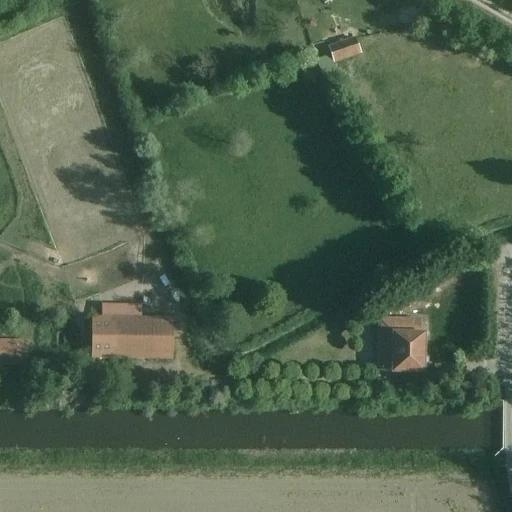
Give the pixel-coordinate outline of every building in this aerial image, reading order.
[(354,39),(327,48),(332,64),(359,55),(354,39)] [(156,273),(164,270),(158,251),(150,254),(156,273)] [(152,295),(141,295),(141,307),(142,307),(151,307),(152,295)] [(102,319),(91,319),(90,360),(171,361),(172,320),(142,320),(142,307),(141,307),(102,306),(102,319)] [(380,322),(379,372),(422,373),(422,370),(427,366),(428,355),(423,351),(423,323),(380,322)] [(0,366),(25,367),(26,342),(0,341),(0,366)]
